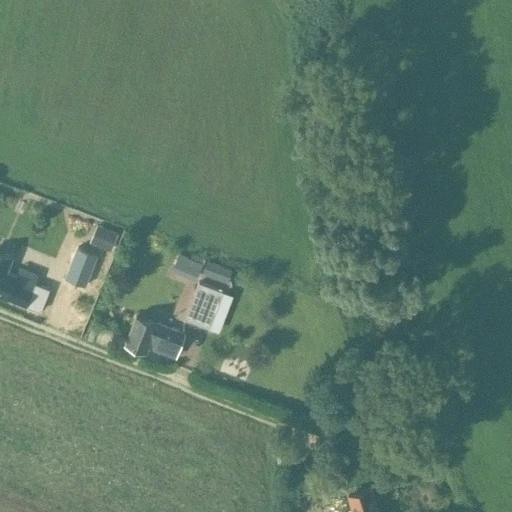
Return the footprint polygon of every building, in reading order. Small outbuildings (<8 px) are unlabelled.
[(111,249),(117,234),(98,226),(92,241),(111,249)] [(8,272),(14,256),(0,250),(0,295),(40,311),(49,288),(35,283),(32,289),(12,282),(15,274),(8,272)] [(198,275),(204,262),(180,252),(174,265),(198,275)] [(207,260),(203,272),(228,281),(232,269),(207,260)] [(80,280),(70,305),(84,311),(95,286),(80,280)] [(209,327),(218,305),(194,295),(185,318),(209,327)] [(53,320),(62,323),(68,302),(58,300),(53,320)] [(136,315),(125,344),(146,352),(149,345),(159,349),(177,355),(185,334),(180,332),(158,324),(158,323),(136,315)] [(348,494),(352,507),(344,510),(344,511),(378,511),(371,487),(348,494)]
